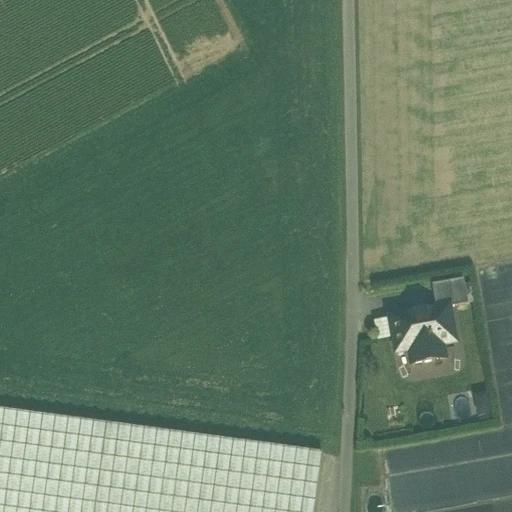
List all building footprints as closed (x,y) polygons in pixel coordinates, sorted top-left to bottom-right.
[(431,287),(435,311),(448,308),(448,310),(467,306),(463,281),(431,287)] [(408,353),(411,367),(444,361),(441,347),(455,345),(448,310),(448,308),(435,311),(388,319),(389,321),(392,341),(395,356),(408,353)] [(392,341),(389,321),(373,324),(376,343),(392,341)] [(491,421),(486,394),(472,396),(477,424),(491,421)] [(0,411),(0,511),(314,511),(322,455),(0,411)]
